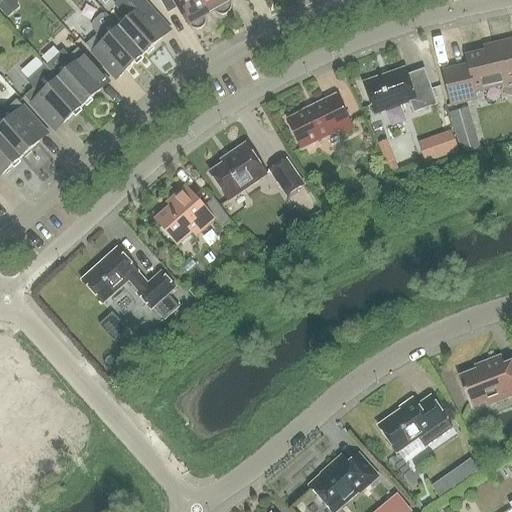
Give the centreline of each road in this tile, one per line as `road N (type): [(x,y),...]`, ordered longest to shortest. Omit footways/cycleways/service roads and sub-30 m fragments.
road 1 (unclassified): [(5,299),(236,103),(401,29),(511,4)]
road 2 (unclassified): [(0,244),(201,73),(346,0)]
road 3 (unclassified): [(195,511),(361,378),(447,330),(511,307)]
road 4 (unclassified): [(195,511),(5,299)]
